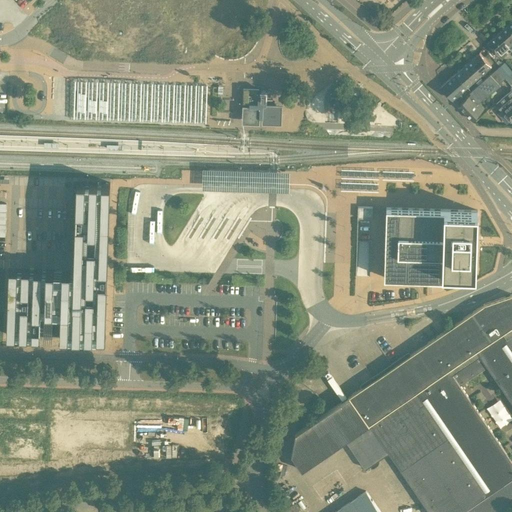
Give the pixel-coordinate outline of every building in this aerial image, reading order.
[(511,20),(499,31),(510,44),(508,47),(511,51),(511,20)] [(185,32),(163,31),(91,29),(91,37),(80,37),(70,47),(76,52),(90,53),(90,54),(134,55),(177,56),(181,56),(188,53),(189,54),(202,39),(190,27),(185,32)] [(507,53),(504,49),(508,47),(510,44),(499,31),(487,42),(501,58),(507,53)] [(478,52),(466,63),(478,76),(490,65),(478,52)] [(470,92),(471,93),(458,105),(472,119),(484,107),(479,102),(485,96),(487,97),(502,83),(501,81),(504,78),(511,86),(511,85),(511,70),(506,64),(504,61),(470,92)] [(478,76),(466,63),(455,73),(457,75),(466,86),(478,76)] [(457,75),(455,73),(441,85),(452,99),(466,86),(457,75)] [(242,103),(248,103),(248,105),(242,105),(242,120),(242,123),(282,124),(282,122),(282,104),(277,104),(266,104),(266,99),(272,99),(272,98),(270,98),(271,92),(261,91),(261,93),(258,93),(259,87),(243,87),(242,103)] [(496,103),(510,120),(511,118),(511,96),(509,92),(496,103)] [(290,172),(203,169),(202,189),(289,192),(290,172)] [(70,270),(30,269),(9,268),(7,334),(15,334),(32,335),(40,335),(40,311),(61,312),(60,336),(67,336),(72,336),(80,337),(96,337),(105,337),(107,280),(102,280),(105,182),(76,181),(76,201),(75,219),(75,231),(74,242),(74,252),(74,270),(70,270)] [(372,218),(372,207),(357,206),(357,218),(372,218)] [(432,271),(446,272),(475,273),(477,210),(386,207),(384,277),(426,278),(432,279),(432,271)] [(374,379),(373,379),(328,410),(295,432),(291,454),(301,470),(305,467),(345,440),(365,468),(388,452),(385,447),(432,414),(421,397),(425,394),(424,392),(452,374),(460,385),(487,367),(511,403),(511,294),(484,303),(423,345),(419,348),(393,366),(392,366),(374,378),(374,379)] [(511,511),(511,478),(475,425),(434,453),(434,454),(439,461),(385,499),(394,511),(511,511)] [(183,470),(182,459),(165,460),(166,470),(183,470)] [(188,460),(188,468),(194,468),(193,463),(203,463),(202,459),(188,460)] [(132,461),(133,472),(143,472),(143,460),(132,461)] [(383,511),(371,490),(332,511),(383,511)]
